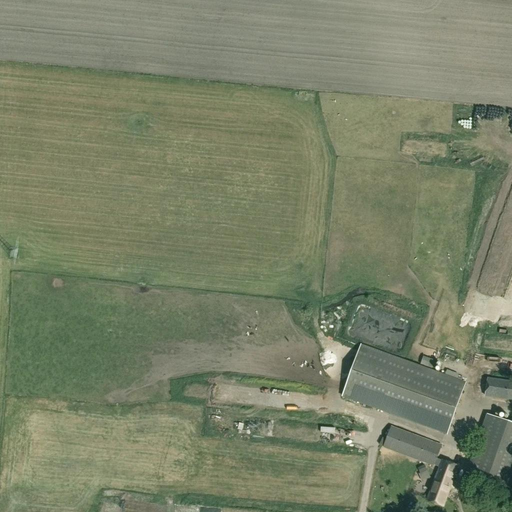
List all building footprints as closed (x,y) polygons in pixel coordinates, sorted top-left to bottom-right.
[(447,433),(465,384),(384,354),(362,346),(343,394),(366,403),(447,433)] [(432,368),(435,360),(423,356),(420,364),(432,368)] [(511,399),(511,381),(487,378),(485,396),(511,399)] [(510,488),(511,481),(511,422),(487,414),(466,473),(510,488)] [(450,485),(457,466),(436,458),(441,445),(391,426),(384,447),(439,468),(434,479),(450,485)] [(424,465),(417,469),(420,474),(427,471),(424,465)] [(442,506),(450,485),(434,479),(427,500),(442,506)]
